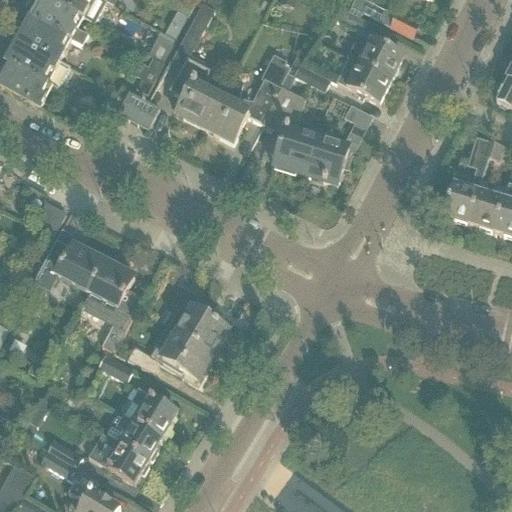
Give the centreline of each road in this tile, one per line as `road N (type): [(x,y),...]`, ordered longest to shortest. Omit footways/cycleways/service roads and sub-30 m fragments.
road 1 (residential): [(254,248),(0,127)]
road 2 (residential): [(369,225),(487,0)]
road 3 (residential): [(197,511),(328,305)]
